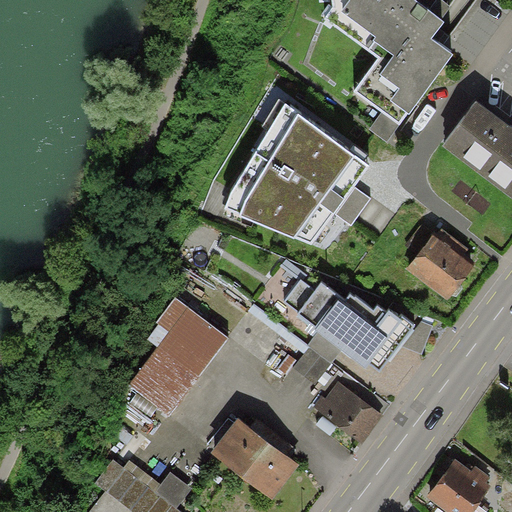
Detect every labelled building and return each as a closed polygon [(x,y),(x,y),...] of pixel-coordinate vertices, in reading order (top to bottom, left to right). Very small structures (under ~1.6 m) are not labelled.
[(435,43),(449,24),(417,1),(418,0),(320,0),(330,7),(320,21),(374,60),(350,94),(401,130),(454,57),(435,43)] [(356,184),(371,160),(287,102),(225,206),(315,239),(336,211),(352,222),(372,194),(356,184)] [(511,129),(473,102),(440,148),(511,199),(511,129)] [(477,265),(433,234),(407,271),(450,302),(477,265)] [(345,298),(290,255),(256,299),(333,359),(342,347),(350,353),(367,367),(373,360),(382,367),(392,354),(415,325),(404,316),(401,320),(390,312),(388,315),(379,307),(376,311),(350,291),(345,298)] [(169,416),(229,340),(177,300),(157,325),(170,334),(130,385),(169,416)] [(330,364),(310,348),(294,366),(315,383),(330,364)] [(385,416),(338,381),(317,409),(340,425),(337,429),(362,447),(385,416)] [(251,430),(239,420),(212,455),(272,502),(299,467),(289,459),(297,450),(258,421),(251,430)] [(478,511),(496,488),(449,455),(422,492),(450,511),(478,511)] [(155,491),(113,459),(95,482),(133,511),(182,511),(177,508),(192,489),(170,472),(155,491)]
